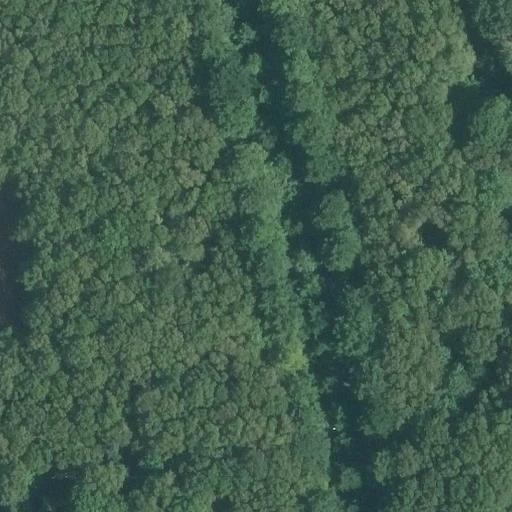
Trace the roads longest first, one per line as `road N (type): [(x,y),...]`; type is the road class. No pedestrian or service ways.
road 1 (tertiary): [(228,0),(319,369),(342,511)]
road 2 (tertiary): [(367,511),(253,0)]
